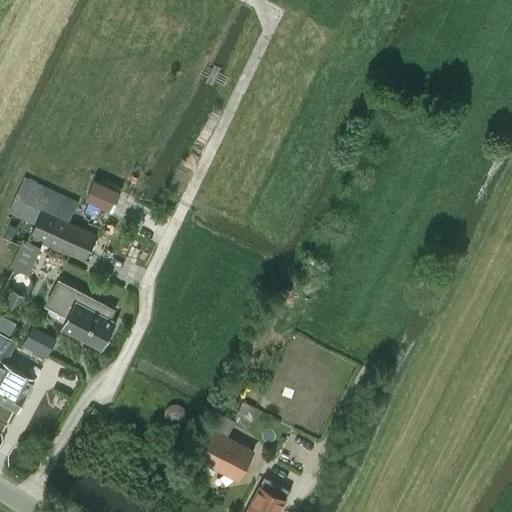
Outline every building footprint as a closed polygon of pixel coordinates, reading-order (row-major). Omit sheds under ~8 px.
[(23,176),(8,211),(35,223),(31,233),(85,258),(96,234),(68,221),(77,201),(23,176)] [(86,198),(114,210),(123,187),(95,176),(86,198)] [(27,275),(40,247),(21,239),(9,268),(27,275)] [(62,327),(102,347),(115,322),(106,318),(111,308),(59,281),(47,304),(69,314),(62,327)] [(283,286),(260,328),(269,333),(291,290),(283,286)] [(14,291),(4,308),(15,314),(24,296),(14,291)] [(15,325),(0,316),(0,329),(9,335),(15,325)] [(45,355),(54,338),(32,327),(23,344),(45,355)] [(0,360),(2,362),(4,363),(16,342),(0,333),(0,360)] [(0,401),(18,411),(28,394),(27,393),(34,379),(4,363),(2,362),(0,365),(0,401)] [(175,403),(173,403),(170,404),(168,405),(167,406),(165,407),(164,409),(163,411),(163,413),(164,415),(165,418),(166,420),(168,422),(171,423),(174,423),(176,422),(178,421),(179,421),(181,418),(182,416),(183,413),(183,411),(182,409),(181,408),(180,406),(178,405),(176,404),(175,403)] [(253,450),(225,435),(208,426),(196,451),(212,459),(241,474),(253,450)] [(245,511),(279,511),(286,499),(291,490),(264,476),(260,485),(245,511)]
